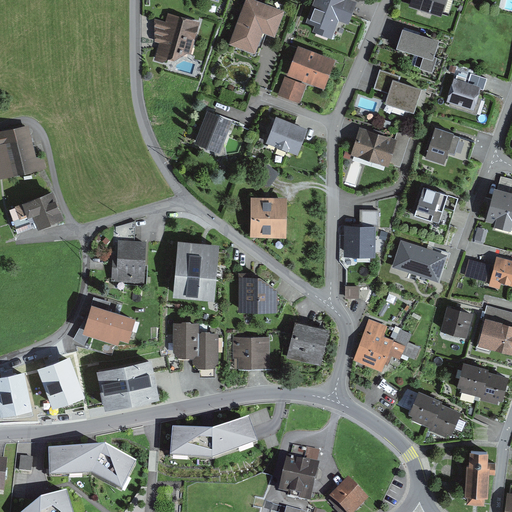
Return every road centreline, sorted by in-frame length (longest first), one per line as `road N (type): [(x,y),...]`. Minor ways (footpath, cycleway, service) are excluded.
road 1 (residential): [(328,305),(187,198),(167,173),(137,100),(135,0)]
road 2 (unclassified): [(0,432),(74,429),(267,391),(331,400)]
road 3 (residential): [(328,305),(335,123),(386,0)]
road 4 (track): [(0,119),(34,108),(48,113),(73,193),(99,219)]
road 5 (unclassified): [(331,400),(399,442),(414,468),(418,511)]
road 6 (residential): [(494,157),(448,280)]
